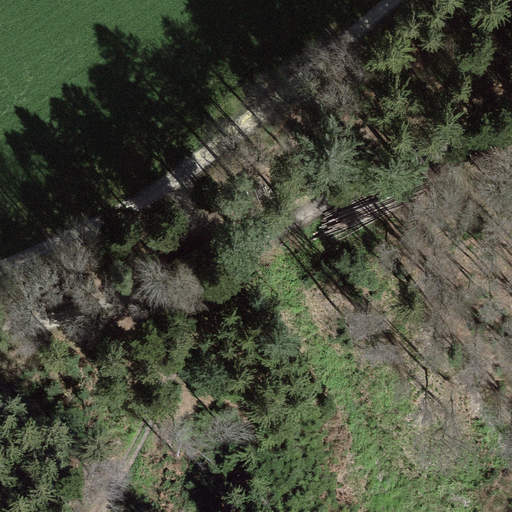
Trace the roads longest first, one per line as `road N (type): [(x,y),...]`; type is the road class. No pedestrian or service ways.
road 1 (track): [(0,335),(199,267),(511,122)]
road 2 (track): [(0,268),(169,189),(392,0)]
